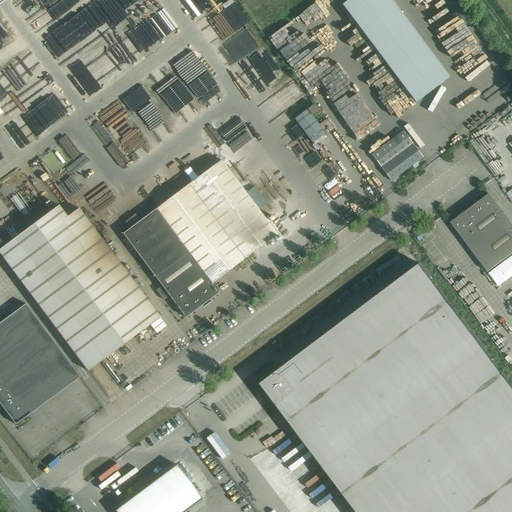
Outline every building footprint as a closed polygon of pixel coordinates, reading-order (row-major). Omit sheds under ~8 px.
[(458,77),(404,0),(353,0),(353,1),(423,101),(458,77)] [(256,90),(288,71),(272,45),(240,65),(256,90)] [(284,119),(310,101),(292,75),(263,96),(270,107),(274,105),(284,119)] [(39,89),(45,86),(42,80),(32,84),(28,76),(14,83),(24,103),(42,94),(39,89)] [(312,115),(318,110),(313,104),(307,109),(312,115)] [(461,110),(466,120),(471,117),(465,107),(461,110)] [(307,110),(294,119),(312,143),(324,134),(307,110)] [(61,128),(54,131),(58,140),(65,137),(61,128)] [(391,180),(423,157),(413,144),(403,130),(371,154),(385,172),(391,180)] [(185,317),(218,293),(211,283),(213,282),(218,278),(277,234),(273,230),(221,159),(122,233),(185,317)] [(81,164),(75,168),(78,173),(84,170),(81,164)] [(191,179),(195,176),(188,166),(184,169),(191,179)] [(487,272),(511,253),(511,224),(489,194),(451,222),(487,272)] [(371,210),(379,204),(375,198),(367,204),(371,210)] [(67,216),(58,205),(0,248),(0,253),(88,370),(160,316),(78,208),(67,216)] [(290,231),(283,221),(273,228),(280,238),(290,231)] [(511,511),(511,385),(420,264),(260,384),(356,511),(511,511)] [(218,278),(213,282),(221,292),(226,289),(218,278)] [(0,403),(15,424),(26,416),(22,412),(76,371),(25,304),(0,322),(0,403)] [(89,430),(107,415),(105,412),(86,427),(89,430)] [(177,464),(115,510),(116,511),(184,511),(202,499),(177,464)]
